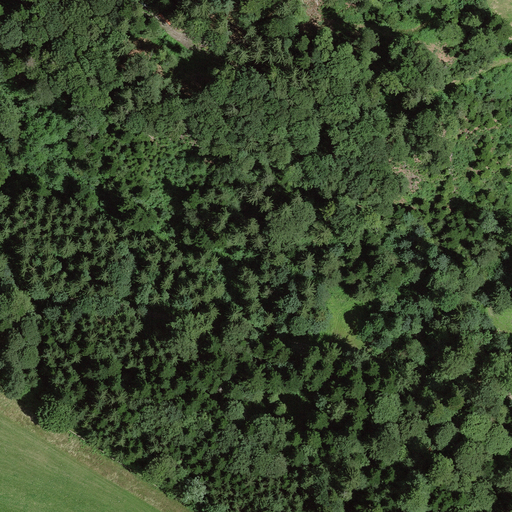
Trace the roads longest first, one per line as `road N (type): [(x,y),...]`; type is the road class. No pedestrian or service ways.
road 1 (track): [(0,288),(398,366),(511,402)]
road 2 (track): [(227,511),(98,434),(0,391)]
